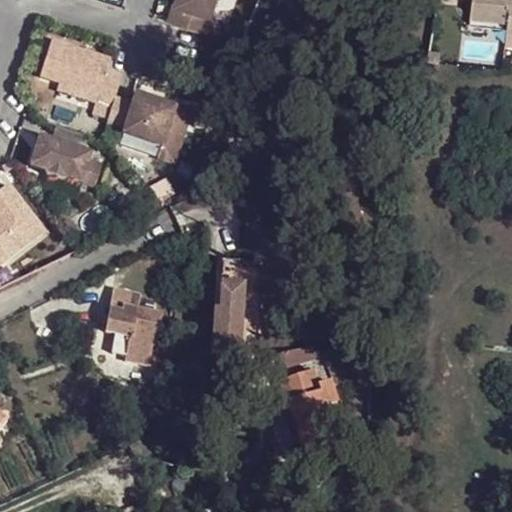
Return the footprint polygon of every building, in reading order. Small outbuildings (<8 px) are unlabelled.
[(174,0),(166,25),(203,37),(214,0),(174,0)] [(511,0),(471,0),(471,5),(470,15),(507,19),(506,28),(511,28),(511,0)] [(435,22),(468,26),(470,15),(471,5),(438,1),(435,22)] [(468,26),(468,32),(506,36),(506,28),(507,19),(470,15),(468,26)] [(109,63),(50,44),(38,81),(58,87),(96,99),(93,107),(110,112),(113,102),(121,79),(105,73),(109,63)] [(96,99),(58,87),(55,95),(93,107),(96,99)] [(131,108),(113,102),(110,112),(105,127),(123,134),(121,139),(160,151),(161,151),(174,111),(133,98),(131,108)] [(197,110),(193,130),(204,133),(209,112),(197,110)] [(189,116),(174,111),(161,151),(160,151),(156,163),(174,168),(189,116)] [(89,157),(38,142),(29,171),(46,177),(45,180),(62,186),(63,182),(94,191),(101,168),(87,164),(89,157)] [(0,266),(41,235),(5,188),(0,192),(0,266)] [(234,278),(211,277),(209,304),(204,304),(202,337),(197,336),(195,369),(228,371),(234,278)] [(106,294),(99,336),(109,339),(107,357),(121,358),(120,364),(143,367),(145,347),(149,348),(154,318),(132,314),(134,298),(106,294)] [(371,354),(372,338),(368,336),(362,338),(361,348),(365,349),(366,354),(371,354)] [(511,347),(451,339),(447,367),(511,375),(511,347)] [(149,348),(145,347),(143,367),(166,370),(168,350),(149,348)] [(282,359),(273,366),(285,375),(316,363),(312,352),(282,359)] [(105,368),(142,374),(143,367),(120,364),(121,358),(107,357),(105,368)] [(369,374),(371,365),(356,364),(355,373),(369,374)] [(312,374),(280,387),(288,409),(299,443),(306,464),(337,452),(332,437),(341,432),(340,428),(342,427),(333,400),(328,402),(327,398),(321,400),(317,390),(312,374)] [(328,386),(317,390),(321,400),(327,398),(328,402),(333,400),(328,386)] [(299,443),(288,409),(281,411),(292,446),(299,443)] [(161,448),(156,434),(127,448),(133,458),(148,451),(156,450),(161,448)] [(141,511),(138,502),(118,511),(141,511)]
